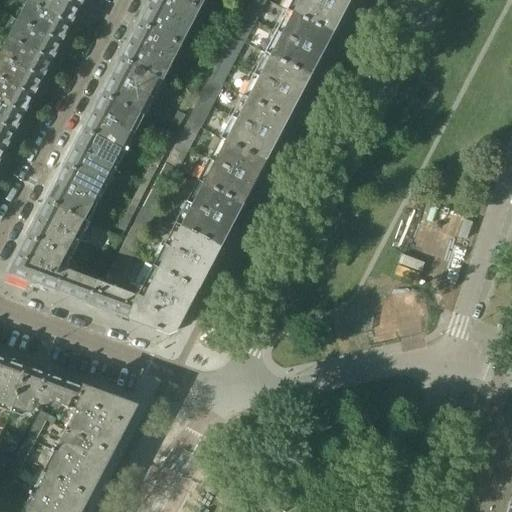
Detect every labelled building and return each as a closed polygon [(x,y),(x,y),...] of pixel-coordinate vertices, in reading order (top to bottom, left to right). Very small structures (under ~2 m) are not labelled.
[(79,8),(62,0),(28,0),(27,4),(69,26),(79,8)] [(82,0),(62,0),(79,8),(82,0)] [(200,10),(180,0),(150,0),(148,5),(192,27),(200,10)] [(205,0),(180,0),(200,10),(205,0)] [(255,21),(266,1),(264,0),(251,0),(243,15),(255,21)] [(342,14),(315,0),(292,0),(286,12),(331,35),(342,14)] [(349,0),(315,0),(342,14),(349,0)] [(69,26),(27,4),(17,22),(60,44),(69,26)] [(192,27),(148,5),(139,23),(182,45),(192,27)] [(331,35),(286,12),(275,33),(320,56),(331,35)] [(244,42),(255,21),(243,15),(232,36),(244,42)] [(60,44),(17,22),(8,39),(51,61),(60,44)] [(182,45),(139,23),(130,40),(173,63),(182,45)] [(320,56),(275,33),(264,54),(309,77),(320,56)] [(232,65),(244,42),(232,36),(220,59),(232,65)] [(51,61),(8,39),(0,55),(0,57),(42,79),(51,61)] [(173,63),(130,40),(120,59),(163,82),(173,63)] [(298,99),(309,77),(264,54),(253,75),(298,99)] [(42,79),(0,57),(0,79),(32,97),(42,79)] [(163,82),(120,59),(111,76),(154,99),(163,82)] [(221,86),(232,65),(220,59),(209,80),(221,86)] [(287,120),(298,99),(253,75),(242,97),(287,120)] [(154,99),(111,76),(101,94),(145,116),(154,99)] [(32,97),(0,79),(0,102),(23,114),(32,97)] [(210,109),(221,86),(209,80),(198,103),(210,109)] [(145,116),(101,94),(92,112),(136,134),(145,116)] [(287,120),(242,97),(230,118),(275,141),(287,120)] [(23,114),(0,102),(0,124),(14,132),(23,114)] [(199,131),(210,109),(198,103),(186,125),(199,131)] [(136,134),(92,112),(83,129),(126,152),(136,134)] [(178,127),(184,116),(176,113),(171,123),(178,127)] [(275,141),(230,118),(219,139),(264,163),(275,141)] [(14,132),(0,124),(0,147),(5,149),(14,132)] [(188,150),(199,131),(186,125),(176,144),(188,150)] [(126,152),(83,129),(82,132),(74,146),(118,169),(126,152)] [(253,184),(264,163),(219,139),(208,161),(253,184)] [(179,169),(188,150),(176,144),(166,163),(179,169)] [(118,169),(74,146),(65,164),(108,186),(118,169)] [(157,168),(165,152),(158,148),(150,164),(157,168)] [(242,205),(253,184),(208,161),(197,181),(242,205)] [(179,169),(166,163),(166,162),(154,184),(167,191),(179,169)] [(108,186),(65,164),(55,182),(99,205),(108,186)] [(149,183),(157,168),(150,164),(142,180),(149,183)] [(139,202),(149,183),(142,180),(132,198),(139,202)] [(242,205),(197,181),(186,203),(231,226),(242,205)] [(99,205),(55,182),(46,200),(89,223),(99,205)] [(156,212),(167,191),(154,184),(143,205),(156,212)] [(128,223),(139,202),(132,198),(121,220),(122,220),(128,223)] [(89,223),(46,200),(36,219),(79,241),(89,223)] [(220,247),(231,226),(186,203),(174,224),(220,247)] [(144,235),(156,212),(143,205),(131,229),(144,235)] [(79,241),(36,219),(27,237),(70,259),(79,241)] [(124,232),(128,223),(122,220),(118,229),(124,232)] [(209,268),(220,247),(174,224),(163,245),(209,268)] [(133,256),(144,235),(131,229),(121,250),(133,256)] [(120,240),(108,234),(102,247),(114,253),(120,240)] [(70,259),(27,237),(9,271),(11,277),(55,293),(60,277),(66,272),(65,269),(70,259)] [(197,290),(209,268),(163,245),(152,266),(197,290)] [(125,272),(133,256),(121,250),(113,265),(125,272)] [(197,290),(152,266),(141,287),(187,310),(197,290)] [(110,267),(107,274),(101,285),(98,283),(89,306),(127,320),(136,297),(134,297),(138,286),(122,277),(124,273),(110,267)] [(98,283),(66,272),(60,277),(55,293),(89,306),(98,283)] [(175,332),(187,310),(141,287),(136,297),(127,320),(168,335),(175,332)] [(0,383),(8,361),(0,357),(0,383)] [(27,368),(8,361),(0,383),(0,409),(10,413),(27,368)] [(27,414),(42,373),(27,368),(10,413),(21,417),(27,414)] [(52,403),(60,380),(42,373),(27,414),(35,411),(42,406),(42,407),(52,403)] [(133,414),(130,406),(60,380),(52,403),(75,412),(123,431),(133,414)] [(511,407),(504,428),(500,428),(493,445),(497,447),(494,453),(511,459),(511,407)] [(40,412),(27,436),(35,440),(48,416),(40,412)] [(112,453),(123,431),(75,412),(67,429),(112,453)] [(112,453),(67,429),(55,451),(101,475),(112,453)] [(2,433),(0,439),(0,451),(11,456),(20,440),(2,433)] [(27,436),(16,457),(24,461),(35,440),(27,436)] [(101,475),(55,451),(44,472),(90,496),(101,475)] [(481,475),(484,477),(511,487),(511,459),(494,453),(492,458),(488,458),(481,475)] [(9,460),(0,456),(0,466),(5,468),(9,460)] [(24,461),(16,457),(4,479),(12,483),(24,461)] [(81,511),(90,496),(44,472),(33,494),(67,511),(81,511)] [(506,511),(511,499),(511,487),(484,477),(476,498),(472,498),(466,511),(506,511)] [(12,483),(4,479),(4,481),(0,491),(0,503),(5,505),(12,483)] [(67,511),(33,494),(23,511),(67,511)]
